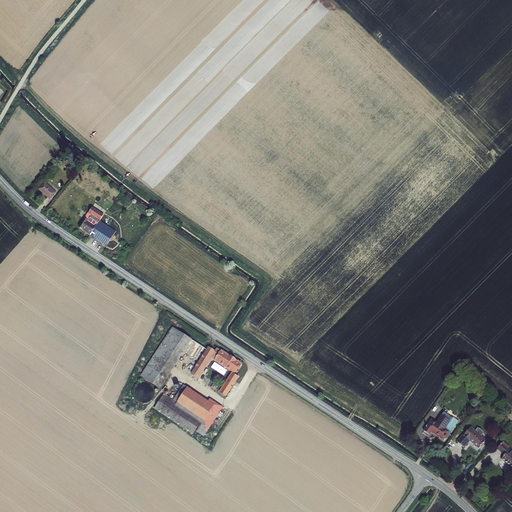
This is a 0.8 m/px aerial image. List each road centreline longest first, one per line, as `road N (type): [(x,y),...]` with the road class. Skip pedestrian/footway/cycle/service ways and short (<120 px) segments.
road 1 (tertiary): [(432,475),(21,203),(0,177)]
road 2 (unclassified): [(0,119),(83,0)]
